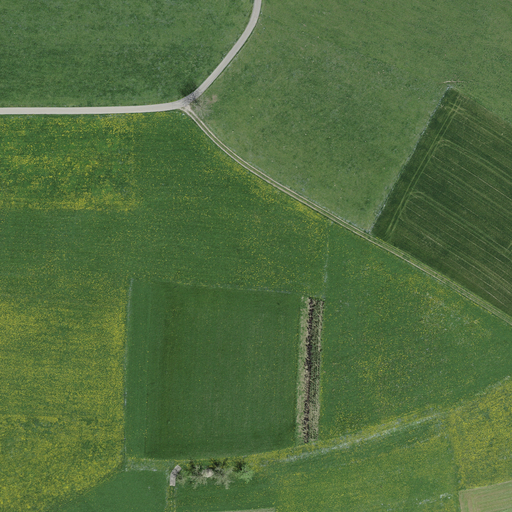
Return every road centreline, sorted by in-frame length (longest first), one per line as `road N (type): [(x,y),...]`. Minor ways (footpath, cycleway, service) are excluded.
road 1 (track): [(179,104),(253,169),(511,325)]
road 2 (unclassified): [(0,111),(186,101),(233,53),(257,0)]
